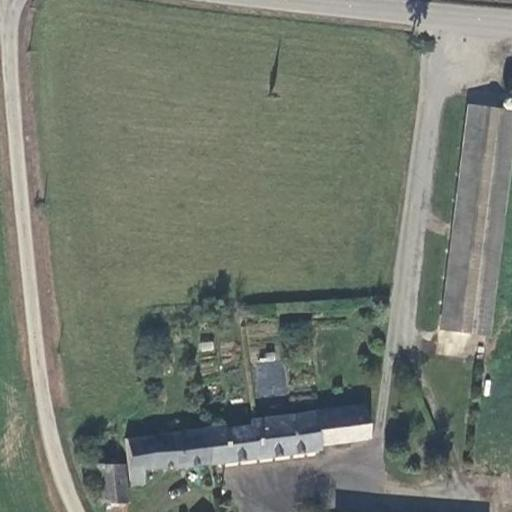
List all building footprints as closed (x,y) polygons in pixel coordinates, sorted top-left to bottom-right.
[(437,331),(490,337),(511,157),(511,111),(465,106),(437,331)] [(253,361),(255,397),(284,395),(282,360),(253,361)] [(319,446),(368,440),(363,403),(249,418),(249,424),(222,428),(221,424),(195,428),(200,466),(318,452),(319,446)] [(171,470),(200,466),(195,428),(170,431),(168,434),(121,440),(128,489),(144,487),(141,470),(171,466),(171,470)] [(127,504),(123,464),(91,464),(95,504),(127,504)]
